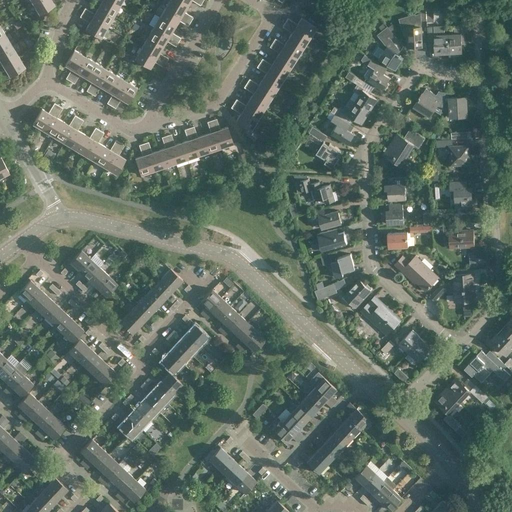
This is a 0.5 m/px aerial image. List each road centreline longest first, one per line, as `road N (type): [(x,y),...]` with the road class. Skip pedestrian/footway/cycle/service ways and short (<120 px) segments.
road 1 (tertiary): [(394,405),(237,258),(59,216)]
road 2 (residential): [(453,343),(366,260),(362,151),(420,69),(476,69)]
road 3 (residential): [(453,343),(496,298),(476,69)]
road 4 (residential): [(149,124),(215,100),(274,14),(249,0)]
road 5 (residential): [(136,358),(23,238)]
road 6 (residential): [(218,0),(149,124)]
road 7 (residential): [(61,457),(143,370),(136,358)]
